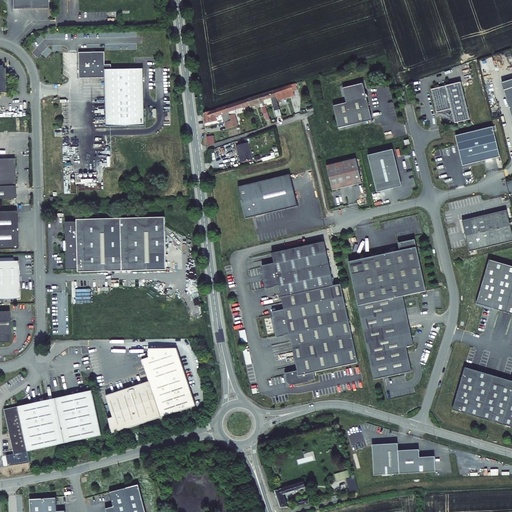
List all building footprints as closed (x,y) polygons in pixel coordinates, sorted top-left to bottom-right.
[(48,0),(13,0),(13,9),(49,8),(48,0)] [(106,52),(80,52),(80,78),(105,78),(107,127),(146,126),(144,69),(112,70),(112,65),(106,65),(106,52)] [(511,79),(502,83),(504,90),(511,87),(511,79)] [(276,97),(277,100),(294,95),(292,91),(297,89),(295,83),(287,85),(274,90),(276,97)] [(333,106),(334,109),(338,128),(372,120),(366,98),(368,96),(367,95),(366,94),(365,94),(363,83),(342,88),(346,103),(333,106)] [(461,83),(431,90),(437,113),(438,112),(439,114),(440,113),(442,113),(443,113),(445,114),(446,114),(447,115),(449,116),(450,117),(451,118),(452,119),(452,121),(453,122),(454,122),(455,123),(470,120),(461,83)] [(277,100),(276,97),(274,90),(267,93),(260,95),(262,102),(271,99),(275,112),(280,110),(277,100)] [(249,107),(250,109),(259,106),(263,118),(267,116),(262,102),(260,95),(247,100),(249,107)] [(247,100),(226,107),(228,114),(231,122),(226,124),(228,131),(238,127),(235,116),(236,115),(235,111),(249,107),(247,100)] [(204,114),(205,126),(216,123),(215,118),(222,116),(224,124),(226,124),(231,122),(228,114),(226,107),(210,113),(204,114)] [(500,157),(493,127),(456,136),(463,166),(500,157)] [(241,162),(253,159),(248,142),(237,145),(241,162)] [(393,149),(368,155),(377,192),(394,188),(393,187),(400,185),(399,179),(400,179),(393,149)] [(15,156),(0,157),(0,197),(16,197),(15,156)] [(234,157),(226,158),(227,166),(235,165),(234,157)] [(356,158),(326,165),(332,190),(362,183),(356,158)] [(290,174),(237,186),(245,219),(298,207),(290,174)] [(18,210),(0,210),(0,248),(18,248),(18,210)] [(511,231),(507,210),(462,221),(470,252),(511,241),(511,231)] [(76,222),(65,222),(66,270),(77,269),(77,272),(166,270),(164,217),(76,219),(76,222)] [(400,251),(349,262),(358,306),(403,296),(426,291),(415,240),(399,243),(400,251)] [(301,293),(334,286),(323,242),(272,253),(274,263),(262,266),(267,288),(279,285),(282,297),(301,293)] [(19,260),(0,260),(0,299),(20,299),(19,260)] [(511,266),(489,260),(477,304),(511,313),(511,266)] [(358,363),(341,285),(334,286),(301,293),(282,297),(284,310),(272,312),(278,337),(290,334),(298,371),(286,374),(287,380),(288,380),(288,381),(289,382),(290,383),(291,384),(293,384),(294,384),(294,385),(316,380),(314,373),(358,363)] [(414,345),(403,296),(358,306),(364,331),(374,380),(412,371),(406,347),(414,345)] [(0,341),(11,341),(11,310),(0,310),(0,341)] [(149,381),(106,396),(113,417),(109,418),(112,433),(196,405),(177,347),(149,348),(149,357),(142,359),(149,381)] [(453,410),(511,427),(511,381),(465,367),(453,410)] [(14,453),(102,435),(93,390),(5,409),(14,453)] [(375,452),(373,452),(375,476),(436,472),(436,457),(420,458),(420,450),(399,451),(398,444),(381,445),(382,446),(374,446),(375,452)] [(347,479),(351,477),(348,470),(334,474),(337,482),(347,479)] [(355,476),(347,479),(350,492),(359,489),(355,476)] [(304,481),(275,491),(281,508),(288,507),(284,494),(306,487),(304,481)] [(145,511),(138,485),(109,493),(113,507),(105,509),(105,511),(145,511)] [(57,498),(30,499),(30,511),(65,511),(66,511),(58,511),(57,498)]
